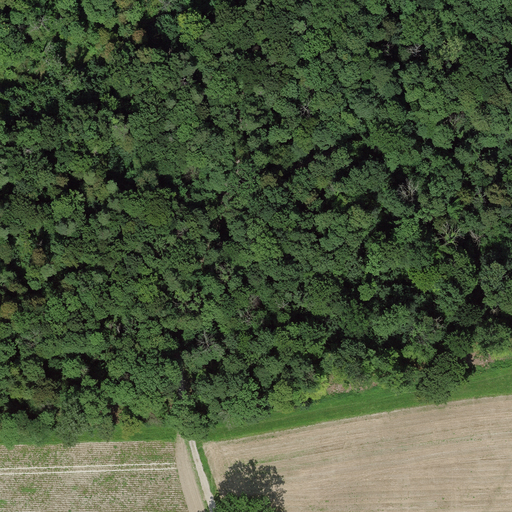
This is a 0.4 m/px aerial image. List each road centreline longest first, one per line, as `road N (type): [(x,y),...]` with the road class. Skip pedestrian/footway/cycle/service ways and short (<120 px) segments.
road 1 (track): [(231,0),(243,106),(228,188),(181,328),(177,381),(218,511)]
road 2 (track): [(0,211),(228,188),(386,130),(511,110)]
